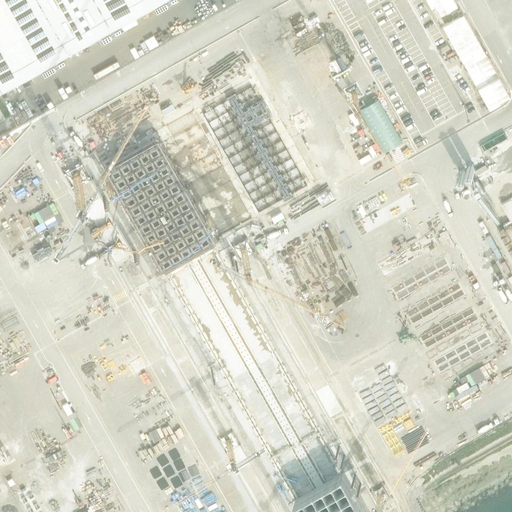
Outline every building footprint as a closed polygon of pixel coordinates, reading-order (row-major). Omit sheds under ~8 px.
[(0,0),(0,90),(161,0),(0,0)] [(175,25),(182,23),(179,12),(171,14),(175,25)] [(197,21),(189,27),(193,33),(194,33),(198,39),(206,33),(197,21)] [(176,33),(180,40),(190,34),(187,27),(176,33)] [(186,48),(197,43),(193,35),(182,40),(186,48)] [(160,50),(170,44),(168,39),(146,52),(152,61),(163,55),(160,50)] [(233,67),(238,78),(256,69),(251,58),(233,67)] [(175,101),(111,132),(117,143),(181,112),(175,101)] [(90,146),(66,159),(72,170),(96,157),(90,146)] [(143,167),(148,176),(157,171),(152,162),(143,167)] [(91,184),(106,188),(108,182),(93,178),(91,184)] [(139,203),(142,196),(123,190),(121,197),(139,203)] [(78,206),(80,201),(70,198),(68,203),(78,206)] [(80,266),(66,278),(78,293),(93,280),(80,266)] [(24,397),(32,410),(38,406),(30,393),(24,397)]
